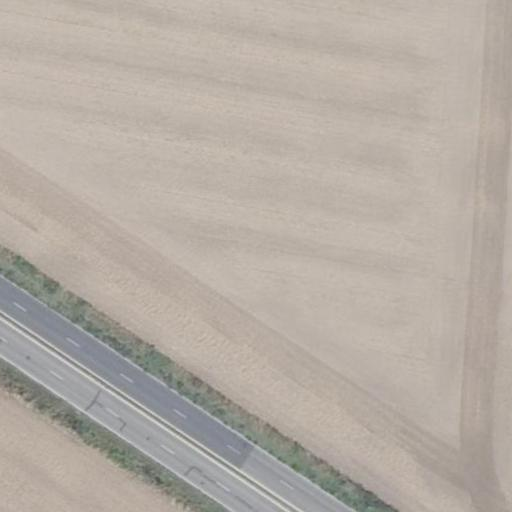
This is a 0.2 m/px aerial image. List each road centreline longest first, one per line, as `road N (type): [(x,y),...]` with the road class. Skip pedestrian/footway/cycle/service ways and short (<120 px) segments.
road 1 (primary): [(328,511),(0,291)]
road 2 (primary): [(0,340),(256,511)]
